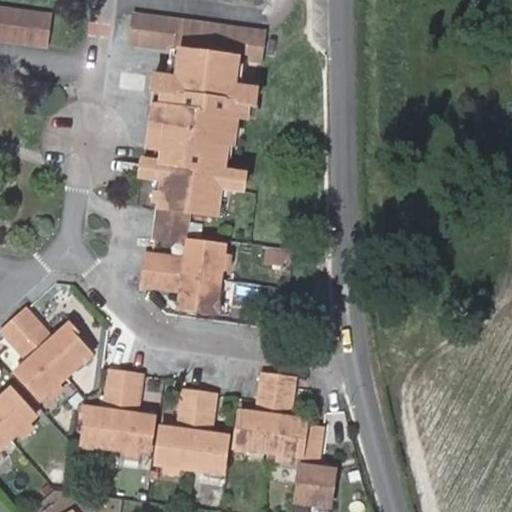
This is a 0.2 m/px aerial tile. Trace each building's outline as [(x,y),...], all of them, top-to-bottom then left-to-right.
[(0,40),(6,42),(47,48),(51,16),(0,9),(0,40)] [(152,92),(157,93),(163,94),(161,106),(155,105),(153,120),(149,149),(164,151),(162,164),(142,162),(140,177),(162,181),(154,237),(183,241),(188,213),(216,216),(220,189),(242,192),(244,175),(222,172),(226,146),(227,137),(234,138),(237,119),(247,119),(249,105),(254,106),(257,90),(235,87),(239,59),(261,61),(265,33),(135,15),(131,44),(174,50),(170,78),(155,76),(152,92)] [(157,93),(155,105),(161,106),(163,94),(157,93)] [(227,137),(226,146),(233,146),(234,138),(227,137)] [(145,258),(144,270),(220,280),(225,248),(188,242),(185,260),(184,265),(175,263),(176,258),(151,255),(149,255),(146,254),(145,258)] [(220,280),(144,270),(141,287),(147,288),(171,291),(172,287),(180,288),(180,292),(178,309),(214,314),(220,280)] [(27,311),(14,322),(64,380),(91,356),(66,328),(53,340),(50,343),(45,338),(48,335),(27,311)] [(14,322),(2,333),(23,356),(27,354),(32,359),(29,362),(16,373),(40,401),(64,380),(14,322)] [(50,343),(53,340),(48,335),(45,338),(50,343)] [(27,354),(23,356),(29,362),(32,359),(27,354)] [(116,374),(109,373),(105,402),(110,403),(108,413),(104,412),(88,410),(82,446),(116,451),(126,376),(116,374)] [(126,376),(116,451),(149,456),(154,420),(136,417),(132,416),(133,406),(138,406),(142,378),(126,376)] [(261,376),(258,403),(258,406),(262,406),(261,416),(257,415),(240,413),(236,450),(268,454),(278,378),(276,378),(264,376),(261,376)] [(278,378),(268,454),(301,459),(305,428),(306,422),(289,420),(286,419),(286,411),(290,411),(292,391),(293,380),(278,378)] [(0,428),(11,440),(35,418),(11,390),(0,400),(0,428)] [(199,395),(189,393),(184,393),(180,420),(185,421),(183,432),(179,432),(161,429),(156,466),(190,471),(199,395)] [(199,395),(190,471),(222,475),(227,438),(211,435),(206,434),(207,425),(211,426),(215,397),(204,396),(199,395)] [(0,428),(0,449),(11,440),(0,428)] [(322,430),(305,428),(301,459),(296,505),(331,510),(335,472),(318,469),(313,468),(315,458),(319,459),(322,430)]
